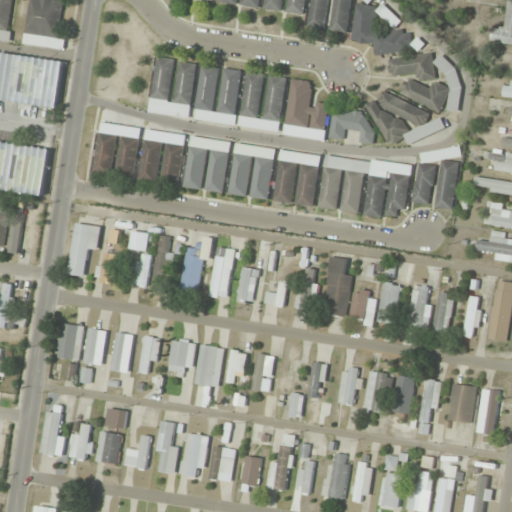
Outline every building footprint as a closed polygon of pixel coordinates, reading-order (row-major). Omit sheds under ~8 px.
[(0,0),(0,40),(10,42),(14,0),(0,0)] [(30,0),(24,44),(64,50),(66,39),(58,38),(64,0),(30,0)] [(261,0),(219,0),(219,3),(239,6),(260,9),(261,0)] [(288,0),(286,13),(305,16),(307,0),(265,0),(264,11),(283,13),(284,0),(288,0)] [(311,0),(307,27),(324,30),(329,0),(311,0)] [(349,33),(351,0),(333,0),(331,32),(349,33)] [(511,0),(508,0),(504,32),(493,30),(491,42),(511,45),(511,0)] [(357,6),(352,39),(352,41),(375,44),(376,56),(424,49),(423,38),(412,40),(412,33),(399,31),(402,14),(361,5),(357,6)] [(0,98),(59,105),(65,58),(0,50),(0,98)] [(366,107),(389,144),(406,139),(411,148),(445,127),(443,120),(427,124),(432,110),(442,113),(448,112),(461,113),(462,89),(459,78),(445,54),(434,61),(431,51),(389,62),(392,75),(414,76),(435,84),(437,62),(449,82),(450,86),(436,85),(432,87),(407,79),(402,93),(384,92),(380,103),(373,102),(366,107)] [(191,119),(198,64),(177,61),(177,60),(156,57),(149,113),(191,119)] [(222,69),(222,68),(201,65),(195,121),(236,125),(242,71),(222,69)] [(281,133),(288,78),(267,75),(247,72),(240,127),(281,133)] [(285,136),(325,141),(330,105),(311,103),(313,82),(292,79),(285,136)] [(511,80),(506,79),(503,97),(511,98),(511,80)] [(332,139),(345,139),(346,131),(360,132),(360,144),(370,144),(372,113),(333,110),(332,139)] [(142,128),(99,123),(93,174),(114,176),(114,177),(136,179),(142,128)] [(186,135),(147,131),(141,180),(158,182),(163,142),(168,143),(163,184),(180,186),(186,135)] [(511,148),(511,134),(504,133),(502,146),(511,148)] [(184,188),(205,190),(205,191),(224,194),(231,142),(191,137),(184,188)] [(52,147),(0,140),(0,188),(46,194),(52,147)] [(229,195),(249,197),(270,200),(276,150),(236,144),(229,195)] [(420,153),(412,203),(430,206),(437,166),(462,158),(461,147),(420,153)] [(322,157),(281,151),(274,201),(295,204),(315,207),(322,157)] [(511,153),(493,151),(490,171),(511,174),(511,153)] [(412,166),(326,156),(320,208),(340,211),(360,214),(365,174),(369,175),(364,216),(384,218),(384,213),(406,216),(412,166)] [(455,210),(459,163),(442,161),(437,208),(455,210)] [(511,194),(511,181),(476,177),(475,189),(511,194)] [(37,208),(17,205),(10,248),(30,251),(37,208)] [(511,207),(492,206),(490,227),(511,228),(511,207)] [(70,275),(86,278),(90,250),(99,251),(103,227),(77,223),(70,275)] [(150,252),(150,233),(133,232),(132,251),(150,252)] [(511,262),(511,235),(490,232),(489,241),(479,239),(477,249),(487,251),(486,258),(511,262)] [(201,292),(205,261),(212,262),(215,239),(206,237),(204,250),(188,248),(182,290),(201,292)] [(229,299),(236,250),(219,247),(212,297),(229,299)] [(118,281),(122,257),(104,253),(99,278),(118,281)] [(139,287),(152,286),(150,255),(137,256),(139,287)] [(325,315),(348,317),(353,275),(346,275),(348,258),(332,257),(325,315)] [(255,302),(259,269),(243,268),(240,301),(255,302)] [(314,310),(317,270),(302,269),(299,309),(314,310)] [(509,342),(511,318),(511,281),(496,280),(489,340),(509,342)] [(286,307),(289,283),(280,282),(279,292),(267,291),(266,305),(286,307)] [(401,285),(385,283),(380,323),(397,325),(401,285)] [(5,284),(0,316),(0,327),(11,329),(17,286),(5,284)] [(436,289),(415,286),(409,326),(430,330),(436,289)] [(351,321),(374,324),(379,294),(356,289),(351,321)] [(456,295),(442,292),(435,331),(450,333),(456,295)] [(86,327),(65,324),(59,358),(80,361),(86,327)] [(87,364),(104,366),(108,331),(90,329),(87,364)] [(135,335),(118,333),(113,372),(130,374),(135,335)] [(142,374),(149,374),(150,364),(159,365),(162,337),(145,336),(142,374)] [(170,371),(193,374),(199,342),(175,338),(170,371)] [(226,349),(203,345),(197,385),(220,388),(226,349)] [(0,377),(4,377),(8,351),(0,349),(0,377)] [(244,377),(253,358),(239,350),(224,379),(235,385),(240,375),(244,377)] [(262,391),(263,379),(273,380),(275,356),(257,354),(255,390),(262,391)] [(322,399),(329,364),(316,362),(309,397),(322,399)] [(359,407),(364,369),(345,366),(340,404),(359,407)] [(385,415),(392,375),(371,371),(365,411),(385,415)] [(394,411),(412,414),(418,378),(401,375),(394,411)] [(428,380),(420,435),(434,436),(441,381),(428,380)] [(449,422),(472,425),(478,387),(456,384),(449,422)] [(486,434),(485,441),(494,443),(502,391),(485,389),(478,433),(486,434)] [(304,419),(305,394),(292,393),(291,418),(304,419)] [(107,427),(126,430),(130,412),(111,408),(107,427)] [(45,456),(66,456),(66,413),(45,413),(45,456)] [(391,426),(407,435),(412,427),(396,417),(391,426)] [(95,422),(77,419),(72,458),(91,460),(95,422)] [(181,446),(173,445),(176,423),(163,421),(158,463),(161,464),(160,473),(178,475),(181,446)] [(97,461),(118,465),(124,435),(103,431),(97,461)] [(204,479),(211,437),(189,433),(182,475),(204,479)] [(147,471),(154,437),(144,435),(141,448),(130,446),(126,466),(147,471)] [(295,436),(285,435),(282,463),(273,462),(270,489),(289,491),(295,436)] [(238,450),(217,446),(211,479),(231,483),(238,450)] [(408,463),(410,456),(392,451),(387,469),(399,472),(402,461),(408,463)] [(324,496),(344,501),(354,458),(334,453),(324,496)] [(264,459),(248,456),(242,484),(258,488),(264,459)] [(357,503),(372,503),(372,462),(357,462),(357,503)] [(453,511),(460,467),(445,465),(438,511),(453,511)] [(407,477),(388,472),(380,505),(399,510),(407,477)] [(409,510),(420,511),(430,511),(436,475),(422,473),(420,484),(413,483),(409,510)]
